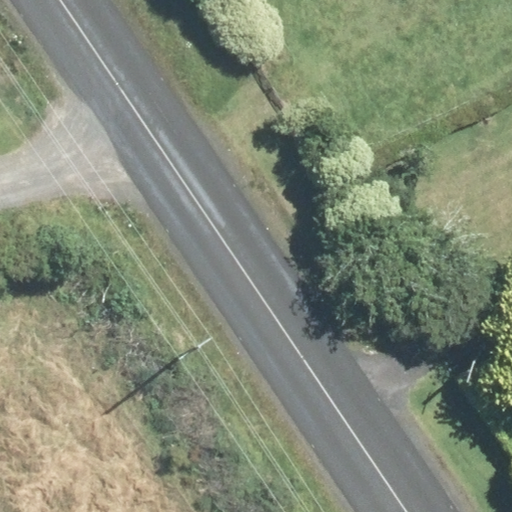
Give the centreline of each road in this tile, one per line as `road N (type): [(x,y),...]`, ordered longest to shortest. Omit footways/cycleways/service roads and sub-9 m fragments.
road 1 (unclassified): [(394,511),(129,113)]
road 2 (unclassified): [(0,186),(129,113)]
road 3 (unclassified): [(129,113),(52,0)]
